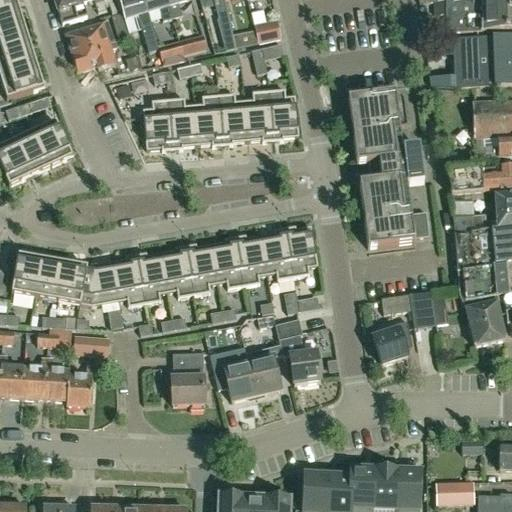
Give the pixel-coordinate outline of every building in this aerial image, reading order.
[(115,0),(53,0),(62,29),(87,21),(82,7),(94,3),(98,16),(106,13),(105,10),(109,9),(111,17),(120,14),(115,0)] [(117,0),(122,15),(125,23),(137,19),(145,45),(155,42),(147,16),(148,16),(142,0),(117,0)] [(173,22),(166,0),(142,0),(148,16),(159,13),(163,25),(173,22)] [(166,0),(173,22),(181,20),(178,7),(191,3),(190,0),(166,0)] [(222,0),(198,0),(199,1),(201,0),(212,0),(219,23),(228,20),(222,0)] [(511,0),(460,0),(446,2),(446,5),(446,12),(446,34),(511,33),(511,0)] [(0,7),(0,31),(22,25),(15,3),(4,6),(4,7),(0,7)] [(114,28),(125,24),(125,23),(122,15),(111,19),(114,28)] [(125,24),(114,28),(119,44),(129,41),(125,24)] [(22,25),(0,31),(0,56),(30,47),(22,25)] [(94,49),(93,47),(112,40),(108,25),(65,39),(71,60),(88,54),(88,51),(94,49)] [(257,33),(260,47),(280,43),(277,29),(257,33)] [(239,51),(260,47),(257,33),(236,38),(239,51)] [(202,39),(179,45),(183,59),(206,53),(202,39)] [(112,40),(93,47),(94,49),(88,51),(88,54),(71,60),(77,77),(97,70),(98,73),(115,68),(110,53),(116,51),(112,40)] [(461,92),(511,90),(511,40),(454,43),(455,72),(460,72),(461,92)] [(162,65),(183,59),(179,45),(157,51),(162,65)] [(0,56),(0,81),(37,70),(30,47),(0,56)] [(261,53),(251,55),(256,79),(266,76),(261,53)] [(238,58),(226,61),(228,71),(240,68),(238,58)] [(188,70),(190,80),(202,77),(200,67),(188,70)] [(37,70),(0,81),(0,84),(6,103),(32,95),(44,92),(37,70)] [(179,83),(190,80),(188,70),(176,73),(179,83)] [(163,76),(151,79),(154,89),(166,86),(163,76)] [(119,102),(130,99),(127,88),(116,91),(119,102)] [(268,96),(272,146),(283,145),(283,142),(298,141),(294,101),(285,102),(284,94),(268,96)] [(356,167),(368,166),(403,162),(402,157),(396,158),(393,130),(397,129),(397,130),(407,129),(404,102),(403,100),(403,99),(402,98),(401,97),(400,96),(399,96),(397,95),(396,95),(347,102),(356,167)] [(243,105),(247,146),(261,144),(261,147),(272,146),(268,96),(251,97),(252,105),(243,105)] [(232,147),(247,146),(243,105),(234,106),(234,99),(217,100),(222,150),(233,149),(232,147)] [(211,151),(222,150),(217,100),(201,102),(202,109),(193,110),(197,150),(211,149),(211,151)] [(167,105),(172,155),(182,154),(182,151),(197,150),(193,110),(184,111),(184,103),(167,105)] [(161,156),(172,155),(167,105),(151,106),(152,113),(142,114),(146,155),(161,153),(161,156)] [(493,132),(511,130),(511,106),(472,108),(473,127),(492,126),(493,132)] [(28,107),(5,115),(8,124),(31,117),(28,107)] [(34,135),(51,170),(61,165),(62,166),(72,161),(67,150),(55,125),(34,135)] [(511,130),(493,132),(492,126),(473,127),(473,142),(483,141),(484,163),(500,162),(501,167),(511,165),(511,130)] [(13,145),(30,181),(39,176),(51,170),(34,135),(13,145)] [(20,185),(30,181),(13,145),(0,150),(0,172),(8,190),(20,185)] [(368,166),(371,185),(405,181),(406,184),(406,188),(423,186),(419,151),(402,153),(402,157),(403,162),(368,166)] [(511,192),(511,170),(497,172),(498,176),(481,177),(481,172),(449,176),(451,200),(482,196),(482,195),(511,192)] [(405,181),(371,185),(358,186),(367,252),(414,246),(414,242),(411,218),(410,211),(408,211),(408,213),(404,213),(400,185),(406,184),(405,181)] [(511,198),(495,200),(496,225),(485,226),(484,218),(451,221),(454,238),(454,242),(511,234),(511,198)] [(411,218),(414,242),(429,240),(426,216),(411,218)] [(294,231),(284,233),(293,282),(309,279),(307,272),(317,270),(310,231),(295,233),(294,231)] [(276,285),(293,282),(284,233),(273,235),(274,237),(260,240),(267,279),(275,278),(276,285)] [(511,234),(454,242),(457,276),(511,267),(511,234)] [(234,242),(243,291),(259,288),(258,281),(267,279),(260,240),(245,242),(245,240),(234,242)] [(227,294),(243,291),(234,242),(224,244),(224,246),(210,248),(217,288),(226,287),(227,294)] [(208,290),(217,288),(210,248),(196,251),(195,249),(185,251),(193,300),(209,297),(208,290)] [(160,257),(167,297),(176,295),(177,303),(193,300),(185,251),(174,252),(174,255),(160,257)] [(146,257),(135,259),(144,308),(160,306),(159,298),(167,297),(160,257),(146,260),(146,257)] [(34,301),(41,262),(31,260),(31,261),(18,258),(11,297),(34,301)] [(111,266),(118,306),(126,304),(128,311),(144,308),(135,259),(124,261),(125,264),(111,266)] [(34,301),(57,305),(63,266),(51,264),(41,262),(34,301)] [(80,309),(87,270),(76,268),(63,266),(57,305),(80,309)] [(90,311),(118,306),(111,266),(96,269),(96,268),(87,270),(80,309),(90,311)] [(462,306),(495,302),(504,301),(511,299),(511,267),(457,276),(458,300),(462,306)] [(8,274),(0,272),(0,297),(4,298),(8,274)] [(431,295),(407,299),(410,315),(411,315),(414,332),(436,329),(435,327),(434,312),(431,295)] [(295,296),(283,298),(287,318),(299,316),(295,296)] [(373,311),(373,298),(355,298),(354,311),(373,311)] [(382,318),(410,315),(407,299),(380,302),(382,318)] [(495,302),(462,306),(465,312),(474,351),(505,344),(495,302)] [(261,319),(273,317),(271,307),(259,309),(261,319)] [(222,315),(223,325),(235,323),(234,313),(222,315)] [(223,325),(222,315),(210,317),(211,327),(223,325)] [(18,320),(6,319),(5,329),(18,330),(18,320)] [(271,320),(256,323),(257,331),(273,329),(271,320)] [(53,332),(54,322),(42,321),(41,331),(53,332)] [(66,323),(54,322),(53,332),(65,333),(66,323)] [(172,324),(174,334),(186,332),(184,322),(172,324)] [(76,333),(88,334),(89,324),(76,323),(76,333)] [(174,334),(172,324),(160,326),(162,336),(174,334)] [(294,389),(320,386),(316,355),(303,357),(301,339),(302,339),(298,324),(275,329),(279,345),(282,359),(290,358),(294,389)] [(140,340),(152,338),(150,328),(138,330),(140,340)] [(382,370),(407,362),(397,332),(372,340),(382,370)] [(2,336),(1,348),(12,349),(13,336),(2,336)] [(47,351),(48,338),(37,338),(37,350),(47,351)] [(58,339),(48,338),(47,351),(57,352),(58,339)] [(109,343),(74,340),(73,360),(108,362),(109,343)] [(206,350),(212,371),(226,368),(220,347),(206,350)] [(202,358),(172,358),(173,374),(176,374),(176,382),(171,382),(172,410),(190,410),(190,414),(202,413),(202,409),(204,409),(203,381),(202,381),(202,358)] [(0,402),(21,403),(23,372),(6,371),(6,361),(1,361),(0,381),(0,402)] [(248,367),(255,401),(281,395),(273,361),(248,367)] [(44,405),(46,363),(41,363),(40,372),(23,372),(21,403),(44,405)] [(44,405),(66,406),(69,379),(70,374),(51,373),(52,363),(46,363),(44,405)] [(338,375),(336,364),(328,365),(329,376),(338,375)] [(231,407),(255,401),(248,367),(223,372),(231,407)] [(85,380),(69,379),(66,406),(66,411),(90,412),(92,370),(86,370),(85,380)] [(462,458),(483,458),(483,444),(461,445),(462,458)] [(511,448),(500,448),(499,474),(511,474),(511,448)] [(327,479),(325,511),(348,511),(351,472),(350,472),(349,480),(336,480),(336,479),(330,479),(327,479)] [(351,472),(348,511),(371,511),(373,473),(370,473),(370,472),(365,472),(365,473),(351,472)] [(373,473),(371,511),(394,511),(396,474),(393,474),(393,473),(388,473),(388,474),(373,473)] [(396,474),(394,511),(418,511),(420,475),(405,474),(400,474),(399,474),(396,474)] [(304,478),(302,511),(325,511),(327,479),(324,479),(318,478),(318,479),(304,478)] [(474,508),(473,485),(435,487),(436,510),(474,508)] [(478,501),(477,511),(511,511),(511,497),(499,498),(499,501),(478,501)] [(219,499),(218,511),(241,511),(242,500),(239,500),(233,500),(219,499)] [(242,500),(241,511),(264,511),(265,501),(262,501),(256,501),(242,500)] [(288,511),(289,502),(274,502),(274,501),(268,501),(265,501),(264,511),(288,511)]
